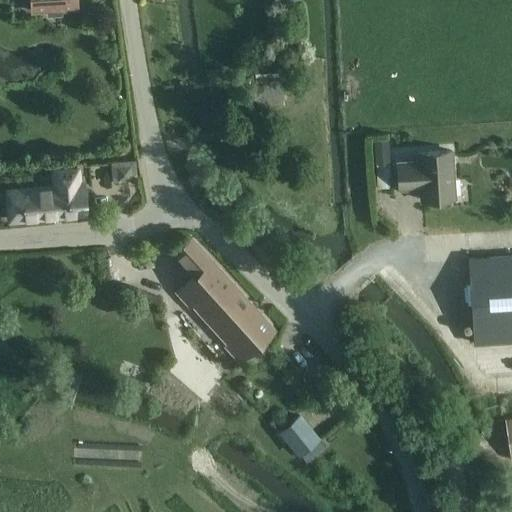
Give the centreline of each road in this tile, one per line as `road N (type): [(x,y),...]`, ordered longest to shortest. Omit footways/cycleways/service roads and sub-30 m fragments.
road 1 (unclassified): [(422,511),(349,372),(302,317),(176,204)]
road 2 (unclassified): [(176,204),(152,135),(131,0)]
road 3 (unclassified): [(0,243),(111,236),(176,204)]
